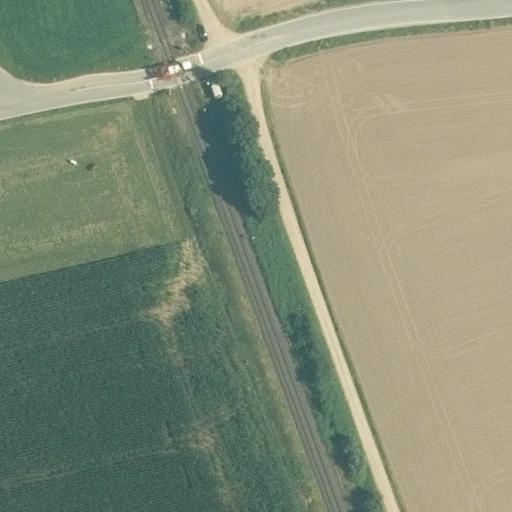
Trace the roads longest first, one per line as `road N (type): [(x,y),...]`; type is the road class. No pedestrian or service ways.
road 1 (unclassified): [(0,110),(389,26),(511,17)]
road 2 (track): [(391,511),(306,280),(240,54)]
